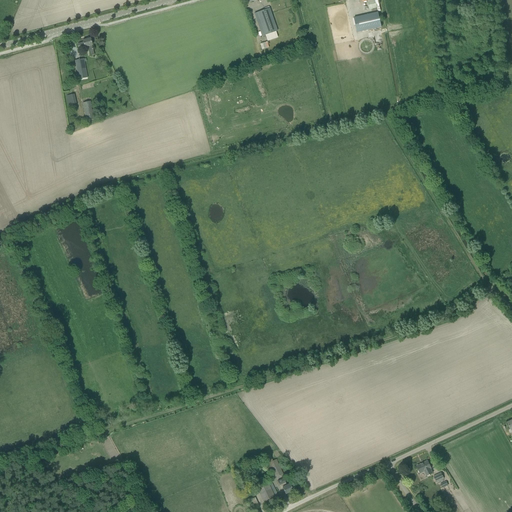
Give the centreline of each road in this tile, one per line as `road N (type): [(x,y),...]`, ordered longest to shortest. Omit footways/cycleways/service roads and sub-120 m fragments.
road 1 (track): [(488,288),(456,314),(420,327),(0,464)]
road 2 (unclassified): [(282,511),(511,407)]
road 3 (track): [(488,288),(382,112)]
road 4 (tertiary): [(0,47),(171,0)]
road 5 (track): [(382,112),(511,78)]
